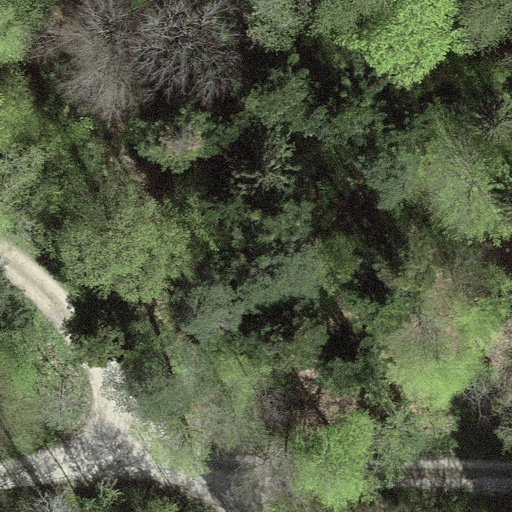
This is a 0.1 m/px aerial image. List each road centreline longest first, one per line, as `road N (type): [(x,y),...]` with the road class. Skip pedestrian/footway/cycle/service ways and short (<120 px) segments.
road 1 (track): [(0,464),(159,455),(511,465)]
road 2 (track): [(223,511),(159,455),(54,299),(0,255)]
